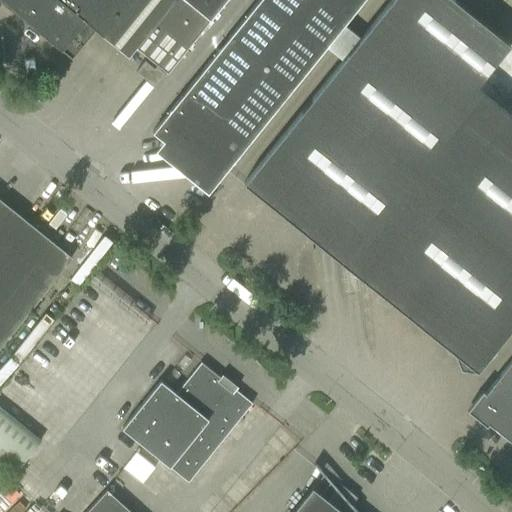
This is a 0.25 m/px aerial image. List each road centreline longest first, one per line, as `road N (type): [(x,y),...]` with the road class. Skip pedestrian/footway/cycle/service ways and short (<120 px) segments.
road 1 (unclassified): [(499,511),(0,103)]
road 2 (unknown): [(103,186),(245,0)]
